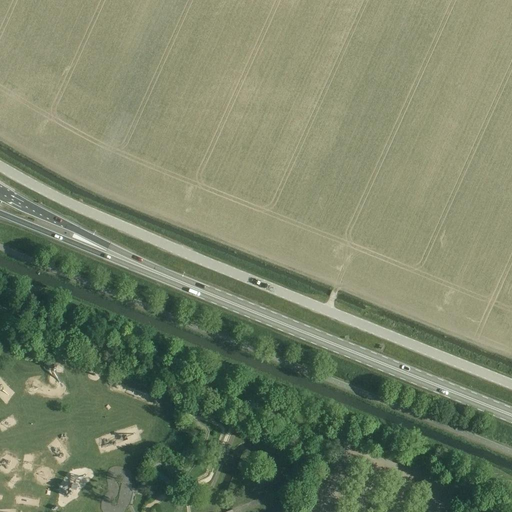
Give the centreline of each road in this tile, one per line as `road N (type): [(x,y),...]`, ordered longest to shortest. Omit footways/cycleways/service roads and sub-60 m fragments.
road 1 (unclassified): [(511,385),(92,215),(0,167)]
road 2 (primary): [(511,416),(106,251)]
road 3 (primary): [(106,251),(0,190)]
